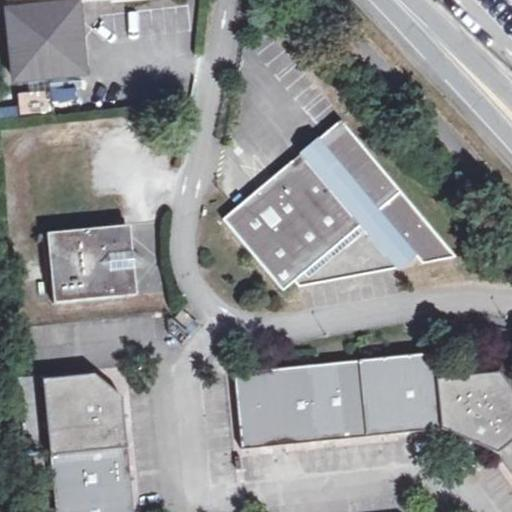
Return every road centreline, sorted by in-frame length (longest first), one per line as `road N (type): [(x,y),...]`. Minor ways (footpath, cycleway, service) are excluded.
road 1 (unclassified): [(223,0),(185,209),(186,262),(199,301),(224,320),(260,330),(444,302),(511,305)]
road 2 (secondary): [(417,25),(511,136)]
road 3 (secondary): [(511,120),(417,25)]
